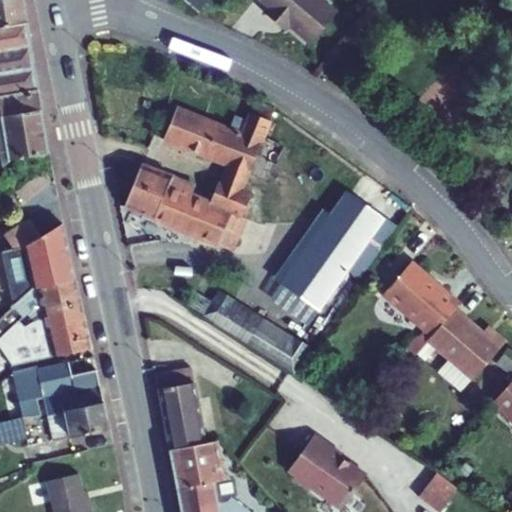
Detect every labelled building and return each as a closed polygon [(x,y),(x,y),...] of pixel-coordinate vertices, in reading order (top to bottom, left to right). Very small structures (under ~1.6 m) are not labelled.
[(0,0),(0,97),(38,91),(23,0),(0,0)] [(207,1),(205,0),(183,0),(198,12),(207,1)] [(310,44),(337,13),(321,0),(258,0),(268,8),(264,13),(280,27),(284,22),(289,26),(310,44)] [(285,31),(289,26),(284,22),(280,27),(285,31)] [(48,154),(38,91),(0,97),(0,122),(1,122),(7,150),(0,153),(0,169),(11,160),(48,154)] [(254,102),(249,113),(270,122),(274,110),(254,102)] [(249,113),(240,135),(177,109),(164,141),(226,166),(248,175),(270,122),(249,113)] [(195,187),(141,165),(124,207),(231,251),(244,219),(242,218),(251,196),(241,192),(219,183),(218,182),(209,205),(190,197),(195,187)] [(241,192),(248,175),(226,166),(219,183),(241,192)] [(347,192),(282,284),(319,310),(384,219),(347,192)] [(40,237),(30,220),(4,236),(15,253),(25,249),(31,278),(24,279),(0,301),(0,308),(6,314),(35,288),(75,279),(63,223),(40,237)] [(431,337),(454,309),(459,304),(411,262),(383,294),(424,331),(431,337)] [(0,339),(21,321),(26,327),(42,313),(81,304),(75,279),(35,288),(6,314),(0,319),(0,339)] [(204,317),(293,373),(308,349),(219,293),(204,317)] [(53,358),(92,348),(81,304),(42,313),(26,327),(28,330),(32,347),(39,345),(42,359),(53,357),(53,358)] [(488,339),(454,309),(431,337),(428,341),(449,359),(438,372),(460,392),(472,379),(473,380),(505,343),(493,333),(488,339)] [(21,321),(0,339),(0,345),(10,357),(17,347),(14,338),(26,327),(21,321)] [(28,330),(26,327),(14,338),(17,347),(28,330)] [(431,337),(424,331),(418,337),(425,344),(428,341),(431,337)] [(511,375),(511,358),(506,353),(497,363),(511,375)] [(44,397),(75,390),(69,362),(37,370),(44,397)] [(205,444),(190,367),(154,373),(170,450),(205,444)] [(511,420),(511,380),(492,404),(511,420)] [(110,428),(100,385),(75,390),(44,397),(48,415),(54,441),(110,428)] [(0,444),(27,437),(22,418),(0,422),(0,444)] [(309,486),(342,510),(366,476),(340,457),(341,455),(314,435),(288,472),(295,477),(294,479),(307,489),(309,486)] [(205,444),(170,450),(180,511),(251,511),(231,496),(228,501),(217,502),(213,481),(223,480),(216,441),(205,444)] [(438,472),(419,496),(438,511),(440,511),(459,489),(438,472)] [(78,473),(48,481),(53,500),(51,500),(53,511),(91,511),(91,507),(87,509),(83,492),(78,473)] [(228,501),(231,496),(237,495),(234,478),(223,480),(213,481),(217,502),(228,501)]
